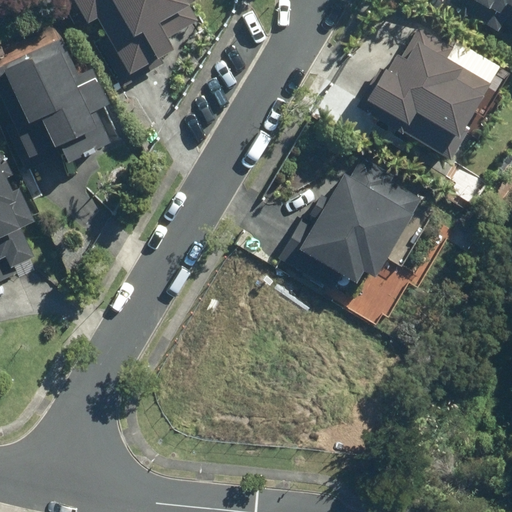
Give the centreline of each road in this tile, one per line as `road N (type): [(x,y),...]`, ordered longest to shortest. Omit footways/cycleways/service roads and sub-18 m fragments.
road 1 (residential): [(311,0),(304,27),(34,479)]
road 2 (residential): [(34,479),(240,511)]
